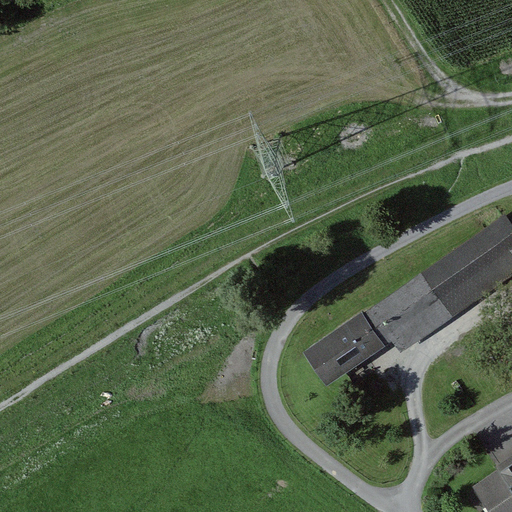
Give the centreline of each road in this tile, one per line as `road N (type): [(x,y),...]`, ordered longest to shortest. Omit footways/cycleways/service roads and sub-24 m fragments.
road 1 (track): [(0,404),(322,215),(511,137)]
road 2 (unclassified): [(403,511),(282,413),(274,389),(281,340),(295,315),(343,276),(511,186)]
road 3 (track): [(511,99),(473,99),(426,54),(393,0)]
